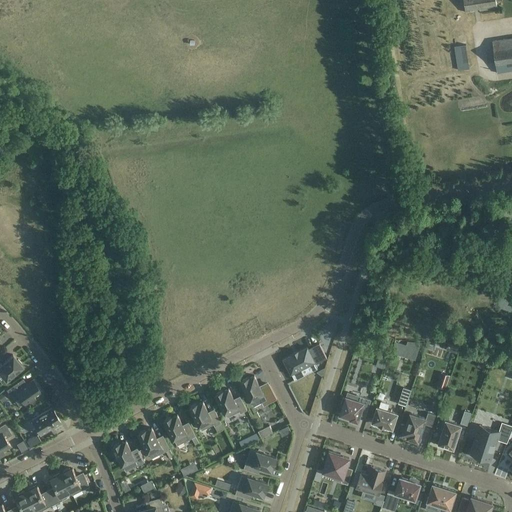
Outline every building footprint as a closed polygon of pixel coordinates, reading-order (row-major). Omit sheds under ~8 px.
[(464,0),(466,12),(475,11),(474,9),(479,9),(479,10),(497,8),(496,0),(497,0),(464,0)] [(511,70),(511,37),(492,41),(497,73),(511,70)] [(457,44),(461,66),(473,64),(469,41),(457,44)] [(393,348),(400,350),(403,344),(395,341),(393,348)] [(308,346),(299,351),(293,354),(284,359),(292,374),(292,373),(296,380),(305,375),(302,369),(315,362),(316,364),(328,358),(320,343),(309,348),(308,346)] [(384,344),(381,351),(388,353),(390,346),(384,344)] [(21,365),(22,364),(18,359),(17,360),(13,354),(4,362),(0,357),(0,372),(6,380),(22,366),(21,365)] [(446,373),(441,387),(445,388),(450,375),(446,373)] [(249,377),(241,380),(248,394),(251,399),(254,406),(262,402),(264,406),(277,399),(269,382),(260,386),(254,375),(249,378),(249,377)] [(30,403),(34,400),(36,398),(35,397),(42,392),(33,380),(26,384),(23,379),(7,390),(12,397),(17,394),(24,404),(29,401),(30,403)] [(216,394),(228,417),(239,411),(241,413),(247,409),(244,402),(243,400),(242,398),(235,401),(229,388),(224,391),(223,390),(216,394)] [(411,390),(404,388),(399,403),(406,405),(411,390)] [(366,416),(371,400),(371,399),(357,395),(355,399),(346,396),(346,398),(343,397),(341,404),(343,405),(340,414),(351,417),(351,419),(358,421),(360,414),(366,416)] [(197,403),(190,407),(194,414),(192,415),(196,421),(197,420),(202,430),(214,424),(215,426),(222,423),(216,411),(210,414),(203,401),(198,404),(197,403)] [(377,406),(373,421),(380,423),(380,424),(385,426),(385,425),(392,427),(397,413),(387,410),(389,404),(381,401),(380,407),(377,406)] [(40,434),(60,422),(52,408),(32,420),(40,434)] [(471,412),(465,411),(461,422),(467,424),(471,412)] [(426,418),(410,412),(404,433),(408,434),(407,437),(419,441),(424,423),(432,426),(436,415),(428,412),(426,418)] [(164,420),(177,445),(196,436),(190,424),(184,427),(177,414),(172,417),(172,416),(164,420)] [(447,445),(453,447),(461,425),(446,420),(446,421),(444,421),(442,429),(443,430),(439,442),(440,443),(440,444),(447,447),(447,445)] [(483,457),(487,458),(487,459),(488,458),(491,460),(498,439),(507,442),(511,429),(511,425),(502,422),(499,431),(480,424),(470,453),(473,454),(473,456),(480,458),(481,456),(483,457),(482,457),(483,457)] [(0,454),(4,452),(3,450),(10,445),(5,437),(11,434),(4,424),(5,423),(0,425),(0,454)] [(270,425),(258,431),(259,432),(262,437),(273,432),(270,425)] [(139,433),(152,458),(166,451),(170,458),(174,456),(170,449),(165,437),(158,440),(152,427),(147,430),(146,429),(139,433)] [(259,432),(239,442),(242,447),(262,437),(259,432)] [(30,447),(41,441),(37,435),(27,441),(30,447)] [(120,442),(113,446),(117,453),(115,454),(119,460),(120,459),(126,471),(145,462),(139,450),(133,453),(126,440),(121,443),(120,442)] [(250,448),(244,468),(256,472),(258,466),(272,470),(274,465),(275,465),(277,457),(250,448)] [(329,449),(325,462),(326,463),(324,471),(342,477),(341,482),(348,484),(353,468),(347,466),(349,458),(340,455),(341,453),(329,449)] [(192,471),(188,465),(181,468),(184,475),(192,471)] [(368,475),(361,472),(356,487),(379,495),(384,480),(383,480),(386,470),(373,466),(371,473),(368,475)] [(62,473),(71,491),(72,495),(89,486),(85,474),(78,478),(73,468),(70,469),(70,468),(63,471),(64,472),(62,473)] [(65,494),(71,491),(62,473),(60,474),(60,473),(53,476),(54,478),(52,479),(57,488),(49,492),(55,503),(67,497),(65,494)] [(235,494),(247,498),(250,491),(264,496),(265,490),(267,491),(269,483),(242,474),(235,494)] [(156,476),(144,481),(147,489),(159,484),(156,476)] [(410,479),(400,476),(394,495),(388,493),(385,500),(383,500),(381,507),(390,510),(394,500),(397,501),(400,493),(415,499),(421,483),(418,482),(419,480),(411,477),(410,479)] [(448,511),(450,508),(456,491),(433,483),(428,500),(442,505),(439,511),(448,511)] [(27,491),(36,509),(37,511),(38,511),(52,505),(55,503),(49,492),(42,496),(38,486),(35,487),(34,486),(28,489),(29,490),(27,491)] [(193,489),(191,496),(197,498),(200,491),(193,489)] [(30,511),(36,509),(27,491),(25,492),(24,491),(18,494),(19,495),(17,497),(21,506),(14,510),(15,511),(30,511)] [(463,511),(490,511),(493,503),(472,496),(470,500),(462,497),(458,510),(463,511)] [(151,507),(137,511),(163,511),(161,505),(163,504),(161,497),(149,500),(151,507)] [(352,511),(356,501),(348,499),(343,511),(352,511)] [(259,511),(261,509),(234,500),(229,511),(259,511)] [(339,508),(341,502),(335,500),(333,506),(339,508)]
